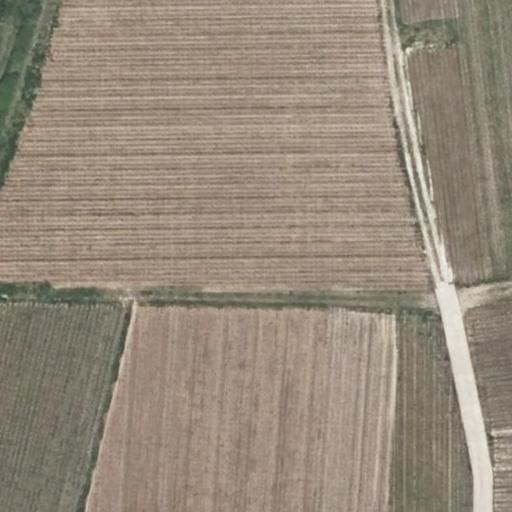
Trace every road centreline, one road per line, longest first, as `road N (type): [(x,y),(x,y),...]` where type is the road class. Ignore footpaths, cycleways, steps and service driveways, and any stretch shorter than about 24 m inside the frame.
road 1 (track): [(511,282),(446,292),(384,63),(376,0)]
road 2 (unclassified): [(446,292),(474,511)]
